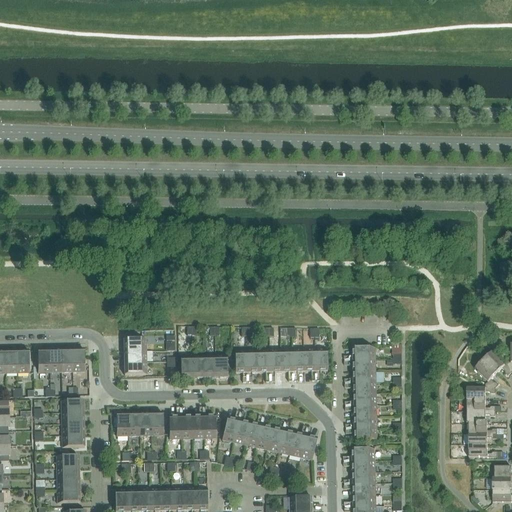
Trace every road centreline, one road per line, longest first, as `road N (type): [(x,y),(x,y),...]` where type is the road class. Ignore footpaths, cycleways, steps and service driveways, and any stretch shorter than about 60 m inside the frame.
road 1 (trunk): [(511,144),(0,132)]
road 2 (tertiary): [(511,113),(0,105)]
road 3 (trunk): [(0,166),(511,174)]
road 4 (residential): [(109,388),(125,396),(301,397),(328,424),(332,511)]
road 5 (residential): [(0,335),(92,335),(102,344),(109,388)]
road 6 (residential): [(99,511),(97,401),(109,388)]
